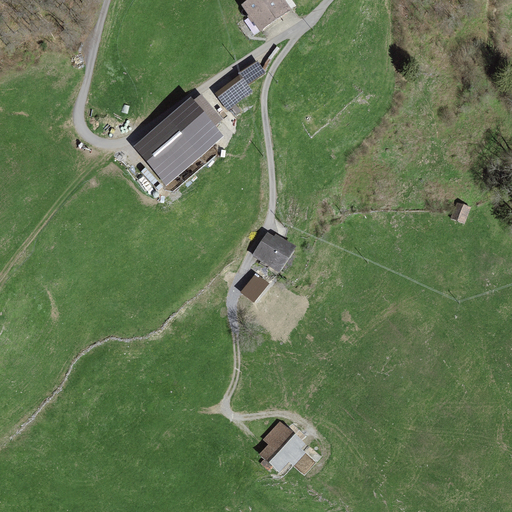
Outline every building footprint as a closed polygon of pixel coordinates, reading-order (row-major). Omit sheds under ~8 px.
[(284,0),(247,0),(242,4),(261,30),(291,9),(284,0)] [(249,61),(208,91),(225,115),(252,95),(247,89),(262,78),(249,61)] [(191,96),(132,146),(166,186),(225,136),(216,125),(224,119),(202,93),(194,100),(191,96)] [(458,207),(451,222),(464,227),(470,213),(458,207)] [(291,253),(264,236),(249,261),(277,277),(291,253)] [(305,444),(280,421),(263,440),(268,444),(259,454),(279,472),(289,461),(294,465),(306,452),(301,448),(305,444)]
